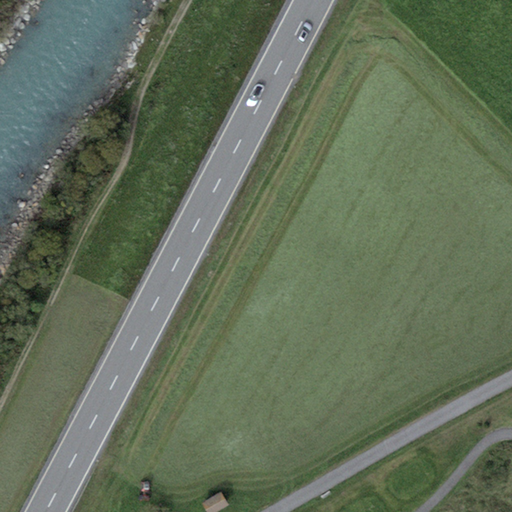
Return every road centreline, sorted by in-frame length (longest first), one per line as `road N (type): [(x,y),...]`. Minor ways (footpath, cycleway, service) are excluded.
road 1 (primary): [(316,0),(46,511)]
road 2 (track): [(0,413),(117,177),(134,103),(186,0)]
road 3 (track): [(511,378),(275,511)]
